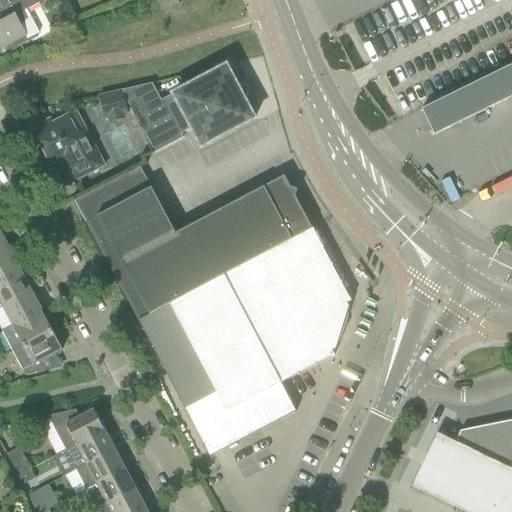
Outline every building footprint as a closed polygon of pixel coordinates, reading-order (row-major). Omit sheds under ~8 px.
[(0,22),(0,49),(8,45),(10,48),(13,49),(29,41),(28,39),(39,34),(26,10),(42,2),(41,2),(45,0),(13,0),(0,7),(0,9),(5,20),(0,22)] [(177,0),(162,0),(157,2),(161,11),(179,4),(177,0)] [(152,84),(122,91),(155,154),(183,139),(181,135),(191,129),(201,148),(221,137),(234,129),(235,130),(254,120),(226,66),(206,77),(207,78),(193,85),(193,84),(161,101),(152,84)] [(505,68),(421,110),(434,136),(511,97),(511,82),(506,69),(505,68)] [(125,119),(124,114),(127,113),(121,91),(99,96),(104,118),(107,118),(108,123),(125,119)] [(33,132),(47,158),(51,156),(52,158),(58,160),(71,184),(104,166),(85,129),(77,134),(67,116),(52,124),(49,120),(34,128),(36,130),(33,132)] [(86,223),(152,188),(141,166),(74,202),(86,223)] [(152,188),(86,223),(138,321),(138,322),(313,229),(284,176),(176,233),(152,188)] [(313,229),(138,322),(209,458),(296,412),(281,384),(334,356),(332,352),(335,350),(349,307),(347,304),(351,301),(313,229)] [(0,259),(11,254),(1,235),(0,235),(0,259)] [(14,259),(11,254),(0,259),(0,284),(21,273),(17,265),(18,260),(14,259)] [(21,273),(0,284),(0,308),(31,292),(21,273)] [(34,297),(31,292),(0,308),(0,309),(1,309),(11,327),(41,311),(37,302),(38,298),(34,297)] [(41,311),(11,327),(1,332),(12,351),(51,330),(41,311)] [(62,350),(51,330),(12,351),(26,377),(46,372),(40,361),(62,350)] [(66,451),(104,431),(93,410),(79,418),(75,410),(49,417),(66,451)] [(415,487),(414,488),(462,511),(511,511),(511,420),(460,431),(455,442),(440,435),(439,436),(440,437),(416,488),(415,487)] [(104,431),(66,451),(76,470),(114,450),(104,431)] [(19,449),(7,455),(18,476),(30,470),(19,449)] [(125,470),(114,450),(76,470),(87,490),(125,470)] [(35,479),(30,470),(18,476),(23,485),(35,479)] [(125,470),(87,490),(97,510),(135,490),(125,470)] [(36,511),(45,511),(48,510),(51,509),(41,489),(28,496),(36,511)] [(140,511),(145,509),(135,490),(97,510),(97,511),(140,511)]
